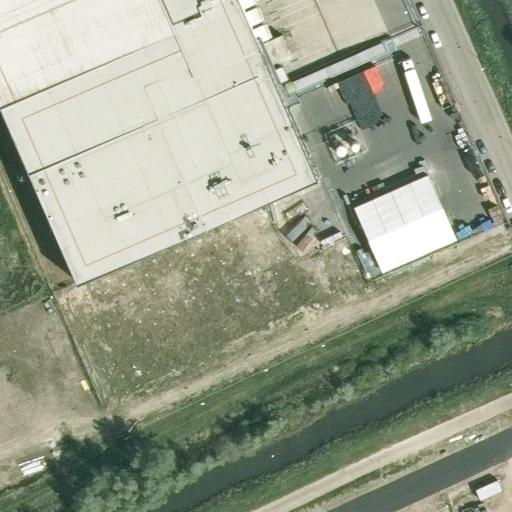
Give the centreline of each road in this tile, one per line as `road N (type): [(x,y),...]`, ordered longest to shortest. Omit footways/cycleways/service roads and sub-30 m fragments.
road 1 (unknown): [(511,240),(290,342)]
road 2 (unclassified): [(511,166),(439,0)]
road 3 (unclassified): [(511,441),(356,511)]
road 4 (unknown): [(290,342),(147,407)]
road 5 (unknown): [(228,233),(290,342)]
